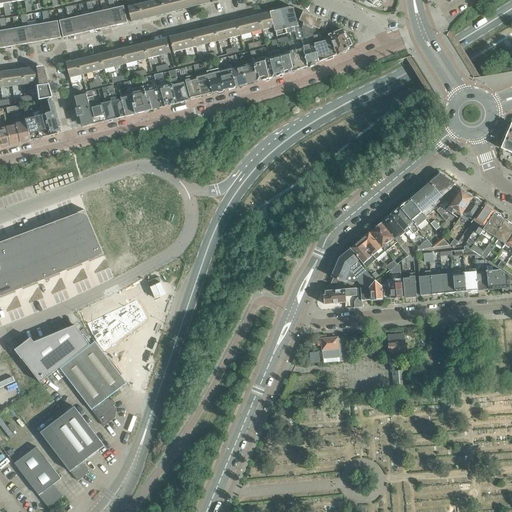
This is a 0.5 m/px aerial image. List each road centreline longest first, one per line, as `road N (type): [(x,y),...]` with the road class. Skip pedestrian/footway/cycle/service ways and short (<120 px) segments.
road 1 (secondary): [(104,511),(129,475),(214,227),(239,187)]
road 2 (residential): [(386,47),(286,85),(70,141)]
road 3 (secondary): [(239,187),(282,141),(511,8)]
road 4 (unclassified): [(186,189),(190,228),(169,256),(0,334)]
road 5 (tertiary): [(291,313),(331,231),(456,127)]
road 6 (residential): [(291,313),(321,323),(511,306)]
road 7 (residential): [(50,60),(60,47),(147,26),(159,33),(244,11),(251,0)]
road 8 (tertiary): [(205,511),(291,313)]
road 9 (unclassified): [(0,217),(132,167),(160,168),(186,189)]
